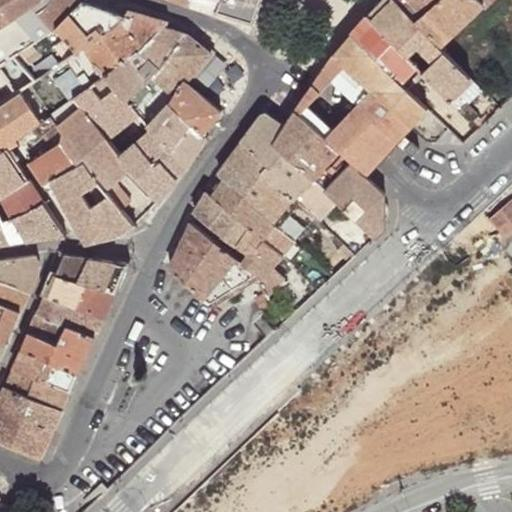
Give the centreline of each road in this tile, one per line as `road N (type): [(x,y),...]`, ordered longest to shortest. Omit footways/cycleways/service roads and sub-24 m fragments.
road 1 (residential): [(132,511),(451,203)]
road 2 (residential): [(161,256),(67,465),(46,494)]
road 3 (residential): [(282,69),(215,158),(161,256)]
road 4 (tertiary): [(451,203),(312,84),(282,69)]
road 5 (tertiary): [(123,0),(260,56)]
